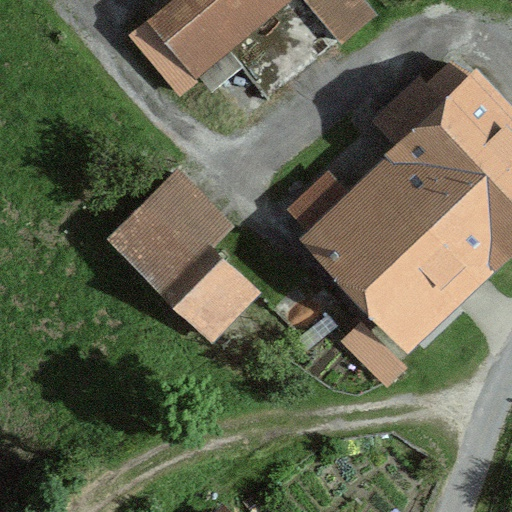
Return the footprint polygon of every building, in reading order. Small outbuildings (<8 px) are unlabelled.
[(288,0),(305,0),(338,41),(370,15),(358,0),(209,0),(146,51),(177,90),(288,0)] [(390,177),(351,195),(343,186),(302,224),(394,321),(497,225),(503,231),(511,223),(511,136),(446,67),(385,125),(419,162),(397,184),(390,177)] [(114,238),(187,312),(229,271),(200,242),(222,220),(177,175),(114,238)] [(250,292),(229,271),(187,312),(232,358),(262,328),(238,304),(250,292)] [(391,377),(406,360),(361,320),(346,337),(391,377)]
